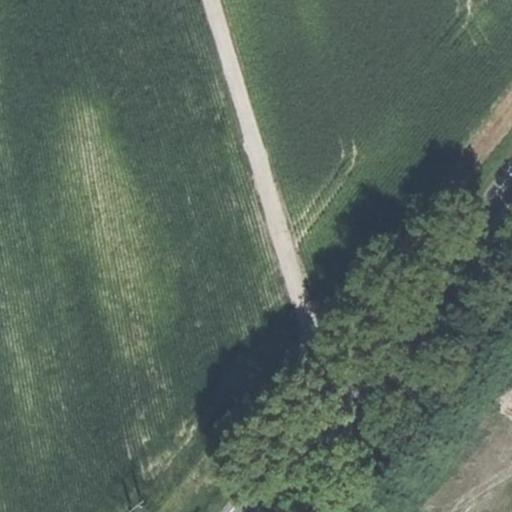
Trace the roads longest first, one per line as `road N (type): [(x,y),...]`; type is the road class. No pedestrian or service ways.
road 1 (track): [(343,402),(300,296),(212,0)]
road 2 (secondary): [(511,199),(253,511)]
